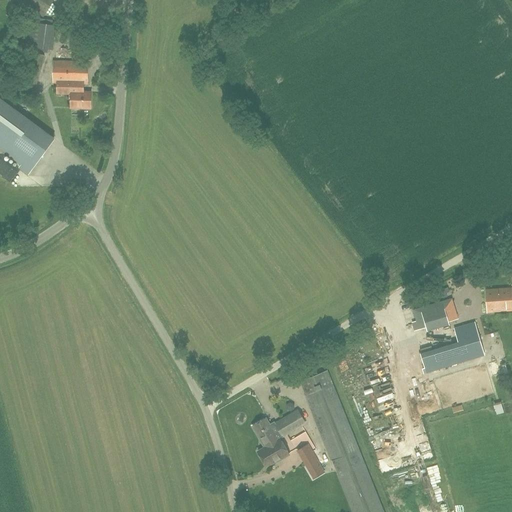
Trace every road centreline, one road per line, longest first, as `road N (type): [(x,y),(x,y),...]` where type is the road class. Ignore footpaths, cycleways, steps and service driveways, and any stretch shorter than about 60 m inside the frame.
road 1 (unclassified): [(204,409),(511,227)]
road 2 (unclassified): [(204,409),(104,234),(99,209)]
road 3 (unclassified): [(99,209),(117,138),(128,0)]
